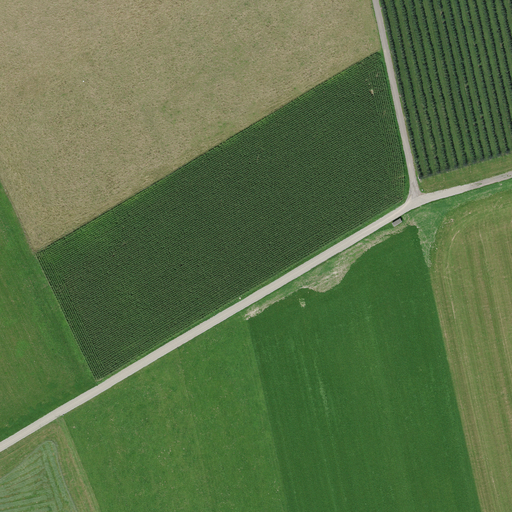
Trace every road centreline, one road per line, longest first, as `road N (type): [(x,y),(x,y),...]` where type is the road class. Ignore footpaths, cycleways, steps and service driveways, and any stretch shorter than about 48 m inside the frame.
road 1 (track): [(511,175),(416,203),(0,449)]
road 2 (track): [(416,203),(377,0)]
